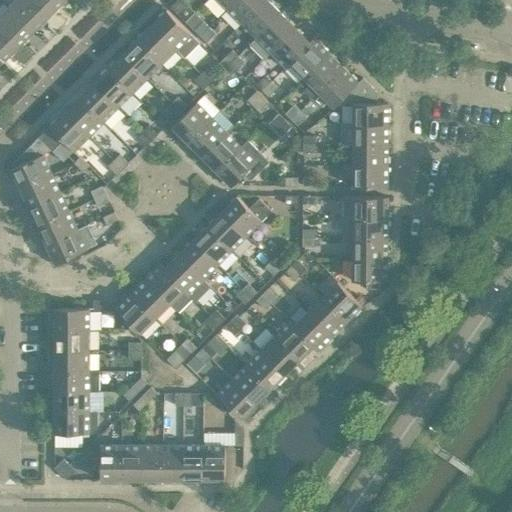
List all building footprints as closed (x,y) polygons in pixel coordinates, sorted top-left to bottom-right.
[(55,33),(61,27),(34,0),(14,0),(9,6),(34,31),(45,20),(48,23),(48,27),(55,33)] [(34,0),(61,27),(67,21),(61,14),(57,14),(54,11),(64,0),(34,0)] [(176,0),(170,6),(177,12),(186,3),(182,0),(176,0)] [(219,0),(227,8),(235,0),(219,0)] [(242,22),(264,0),(235,0),(227,8),(242,22)] [(256,37),(281,13),(268,0),(264,0),(242,22),(256,37)] [(0,14),(0,27),(29,58),(36,52),(29,45),(26,45),(22,42),(34,31),(9,6),(0,14)] [(151,24),(176,49),(184,57),(200,42),(167,9),(151,24)] [(271,52),(270,51),(295,27),(281,13),(256,37),(249,44),(264,59),(271,52)] [(194,30),(200,36),(209,27),(203,21),(194,30)] [(161,63),(176,49),(151,24),(137,39),(161,63)] [(23,64),(29,58),(0,27),(0,59),(3,62),(14,51),(17,54),(17,58),(23,64)] [(200,36),(206,42),(215,33),(209,27),(200,36)] [(295,27),(270,51),(271,52),(286,67),(290,63),(289,62),(310,42),(309,41),(295,27)] [(304,76),(328,52),(313,37),(309,41),(310,42),(289,62),(290,63),(304,76)] [(147,78),(161,63),(137,39),(122,53),(147,78)] [(229,64),(238,55),(232,50),(223,58),(229,64)] [(312,97),(318,91),(343,66),(328,52),(304,76),(310,83),(303,89),(312,97)] [(133,92),(147,78),(122,53),(108,68),(133,92)] [(235,70),(244,61),(238,55),(229,64),(235,70)] [(235,70),(229,64),(223,58),(218,63),(230,75),(235,70)] [(343,66),(318,91),(333,106),(346,94),(358,82),(343,66)] [(118,107),(133,92),(108,68),(93,82),(118,107)] [(209,83),(215,77),(206,68),(200,73),(209,83)] [(209,83),(200,73),(194,79),(203,88),(209,83)] [(256,84),(258,85),(262,90),(271,81),(265,75),(256,84)] [(353,124),(388,124),(388,102),(378,102),(378,92),(363,77),(358,82),(346,94),(353,102),(353,124)] [(262,90),(268,96),(277,87),(271,81),(262,90)] [(104,121),(118,107),(93,82),(79,96),(104,121)] [(253,105),(262,96),(256,90),(247,99),(253,105)] [(172,126),(187,141),(219,110),(204,94),(172,126)] [(65,111),(89,135),(104,121),(79,96),(65,111)] [(171,102),(181,111),(187,105),(178,96),(171,102)] [(262,96),(253,105),(259,111),(268,102),(262,96)] [(181,111),(171,102),(166,108),(175,117),(181,111)] [(291,118),(300,109),(294,104),(285,113),(291,118)] [(306,115),(300,109),(291,118),(297,124),(306,115)] [(202,156),(226,131),(234,124),(219,110),(187,141),(202,156)] [(74,151),(89,135),(65,111),(49,126),(63,140),(74,151)] [(388,124),(353,124),(353,144),(388,144),(388,124)] [(142,131),(151,140),(157,134),(148,125),(142,131)] [(39,136),(45,143),(45,142),(53,150),(63,140),(49,126),(39,136)] [(151,140),(142,131),(137,137),(146,146),(151,140)] [(216,170),(241,146),(226,131),(202,156),(216,170)] [(303,144),(316,144),(316,135),(303,135),(303,144)] [(40,154),(37,151),(45,143),(39,136),(13,162),(15,166),(11,168),(20,188),(52,173),(43,153),(40,154)] [(303,144),(303,152),(316,152),(316,144),(303,144)] [(388,144),(353,144),(353,164),(388,165),(388,144)] [(241,146),(216,170),(231,186),(256,161),(241,146)] [(119,153),(113,159),(122,168),(128,163),(119,153)] [(83,172),(89,166),(80,156),(74,162),(83,172)] [(108,165),(117,174),(122,168),(113,159),(108,165)] [(388,165),(353,164),(353,186),(387,186),(388,165)] [(29,206),(60,192),(52,173),(20,188),(29,206)] [(298,185),(298,177),(285,177),(285,185),(298,185)] [(303,185),(315,185),(315,177),(303,177),(303,185)] [(91,191),(94,198),(106,193),(102,185),(91,191)] [(37,225),(69,210),(60,192),(29,206),(37,225)] [(109,200),(107,196),(106,193),(94,198),(98,206),(109,200)] [(271,210),(257,196),(247,205),(237,195),(222,211),(246,235),(271,210)] [(298,195),(285,195),(285,204),(298,204),(298,195)] [(315,204),(315,195),(302,195),(302,204),(315,204)] [(387,218),(388,196),(343,196),(343,217),(387,218)] [(46,243),(77,229),(69,210),(37,225),(46,243)] [(107,226),(106,224),(118,219),(114,211),(98,219),(103,228),(107,226)] [(222,211),(207,225),(232,250),(246,235),(222,211)] [(353,238),(387,238),(387,218),(343,217),(342,237),(353,238)] [(207,225),(193,239),(217,264),(232,250),(207,225)] [(77,229),(46,243),(55,263),(87,248),(77,229)] [(302,237),(315,237),(315,229),(302,229),(302,237)] [(315,246),(315,237),(302,237),(302,246),(315,246)] [(387,238),(353,238),(352,258),(387,259),(387,238)] [(193,239),(178,254),(203,279),(203,278),(217,264),(193,239)] [(210,286),(203,278),(203,279),(178,254),(165,267),(164,268),(184,289),(183,290),(188,294),(188,293),(192,297),(195,301),(210,286)] [(306,268),(297,258),(291,264),(300,273),(306,268)] [(387,259),(352,258),(352,280),(367,280),(367,288),(379,288),(379,280),(387,280),(387,259)] [(265,266),(274,275),(280,269),(271,260),(265,266)] [(184,289),(164,268),(165,267),(161,263),(145,278),(170,303),(170,302),(179,311),(192,297),(188,293),(188,294),(183,290),(184,289)] [(294,279),(300,273),(291,264),(285,270),(294,279)] [(145,278),(131,293),(155,317),(170,303),(145,278)] [(322,296),(346,321),(362,305),(337,281),(322,296)] [(251,298),(257,292),(248,283),(242,289),(251,298)] [(277,296),(268,287),(262,293),(271,302),(277,296)] [(245,304),(251,298),(242,289),(236,294),(245,304)] [(115,308),(140,333),(155,317),(131,293),(115,308)] [(265,308),(271,302),(262,293),(256,299),(265,308)] [(308,310),(332,335),(346,321),(322,296),(308,310)] [(106,300),(93,300),(93,308),(106,308),(106,300)] [(54,329),(89,329),(89,308),(55,308),(54,329)] [(216,309),(210,315),(219,324),(225,318),(216,309)] [(332,335),(308,310),(294,324),(293,325),(313,345),(313,346),(317,350),(332,335)] [(231,320),(240,329),(246,323),(237,314),(231,320)] [(219,324),(210,315),(204,321),(213,330),(219,324)] [(231,320),(225,325),(234,335),(240,329),(231,320)] [(299,359),(313,346),(313,345),(293,325),(294,324),(290,320),(275,335),(299,359)] [(89,329),(54,329),(54,350),(89,350),(89,329)] [(260,349),(285,374),(299,359),(275,335),(260,349)] [(190,353),(196,347),(187,338),(181,344),(190,353)] [(129,350),(133,350),(141,350),(141,342),(129,342),(129,350)] [(202,348),(211,357),(217,352),(208,342),(202,348)] [(190,353),(181,344),(175,350),(184,359),(190,353)] [(202,348),(196,354),(205,363),(211,357),(202,348)] [(246,364),(270,388),(285,374),(260,349),(246,364)] [(89,350),(54,350),(54,370),(89,370),(89,350)] [(141,350),(133,350),(129,350),(129,358),(141,358),(141,350)] [(231,378),(256,403),(270,388),(246,364),(231,378)] [(89,390),(99,390),(99,370),(89,370),(54,370),(54,391),(89,391),(89,390)] [(138,391),(147,383),(141,377),(132,385),(138,391)] [(216,393),(240,418),(256,403),(231,378),(216,393)] [(129,400),(138,391),(132,385),(123,394),(129,400)] [(142,395),(148,401),(157,392),(151,386),(142,395)] [(89,391),(54,391),(54,411),(89,411),(89,391)] [(183,405),(183,392),(175,392),(175,405),(183,405)] [(183,392),(183,405),(192,405),(192,392),(183,392)] [(139,410),(142,406),(148,401),(142,395),(133,404),(139,410)] [(89,411),(54,411),(54,433),(89,433),(89,411)] [(235,445),(244,445),(244,432),(235,432),(235,445)] [(122,479),(122,444),(100,444),(100,479),(122,479)] [(142,479),(142,444),(122,444),(122,479),(142,479)] [(163,479),(163,444),(142,444),(142,479),(163,479)] [(183,479),(183,444),(163,444),(163,479),(183,479)] [(203,479),(203,444),(183,444),(183,479),(203,479)] [(203,444),(203,479),(225,479),(225,444),(203,444)] [(60,473),(69,464),(63,458),(54,467),(60,473)] [(69,464),(60,473),(66,479),(75,470),(69,464)]
